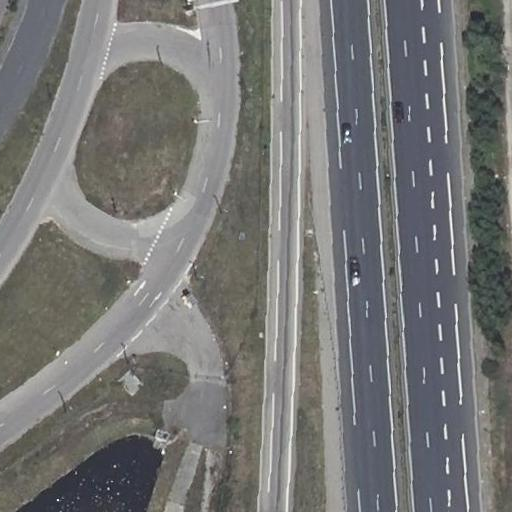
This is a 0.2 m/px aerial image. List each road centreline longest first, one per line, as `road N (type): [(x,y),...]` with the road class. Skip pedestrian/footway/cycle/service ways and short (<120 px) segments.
road 1 (trunk): [(349,0),(377,511)]
road 2 (trunk): [(291,0),(269,511)]
road 3 (trunk): [(430,509),(401,0)]
road 4 (trunk): [(0,423),(144,301),(183,241)]
road 5 (trunk): [(183,241),(216,156),(221,82)]
road 6 (trunk): [(47,175),(75,219),(116,238),(183,241)]
road 7 (track): [(507,0),(511,155)]
road 8 (trunk): [(221,82),(183,48),(132,40),(91,47)]
road 9 (trunk): [(91,47),(47,175)]
